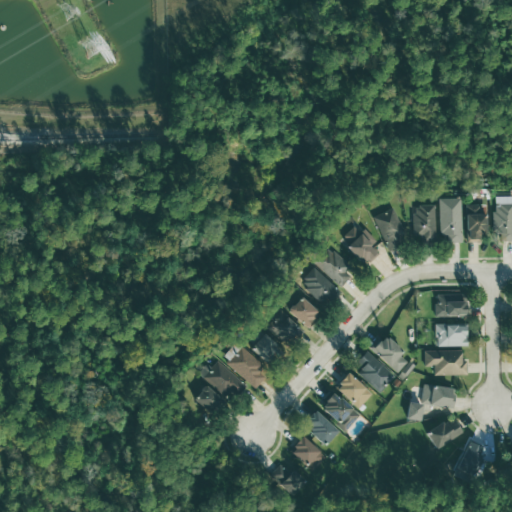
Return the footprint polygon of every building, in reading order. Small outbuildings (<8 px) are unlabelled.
[(511,196),(492,197),(492,235),(499,235),(499,241),(511,241),(511,196)] [(464,240),(484,240),(484,205),(464,204),(464,240)] [(434,206),(413,205),(412,235),(419,235),(419,243),(433,243),(434,206)] [(460,206),(439,205),(438,236),(447,236),(446,243),(459,243),(460,206)] [(386,252),(406,244),(392,209),(372,217),(386,252)] [(363,229),(358,234),(352,227),(339,239),(364,266),(377,255),(369,247),(374,242),(363,229)] [(338,289),(353,273),(325,247),(311,263),(338,289)] [(297,282),(325,308),(339,293),(311,267),(297,282)] [(463,294),(433,295),(433,317),(463,317),(463,294)] [(305,328),(317,315),(299,298),(286,311),(305,328)] [(264,327),(286,347),(301,330),(278,310),(264,327)] [(434,347),(465,347),(465,325),(433,326),(434,347)] [(282,353),(263,334),(249,348),(268,366),(282,353)] [(370,351),(395,374),(398,370),(402,374),(409,367),(397,356),(401,352),(383,336),(370,351)] [(254,387),(268,370),(241,348),(236,354),(229,349),(221,360),(254,387)] [(465,375),(464,361),(460,361),(459,350),(422,351),(422,367),(432,367),(432,376),(465,375)] [(356,374),(376,393),(392,377),(365,351),(354,363),(361,368),(356,374)] [(211,368),(206,364),(197,376),(224,397),(228,393),(235,398),(246,385),(216,362),(211,368)] [(356,410),(369,395),(346,374),(333,389),(356,410)] [(449,409),(452,389),(421,385),(419,405),(449,409)] [(224,403),(203,386),(192,401),(213,418),(224,403)] [(343,432),(357,417),(331,393),(318,409),(343,432)] [(404,420),(418,422),(420,405),(406,403),(404,420)] [(300,425),(324,445),(335,432),(312,412),(300,425)] [(441,423),(423,435),(434,450),(460,432),(452,420),(444,426),(441,423)] [(311,473),(324,459),(301,438),(288,452),(311,473)] [(472,477),(483,450),(466,443),(455,470),(472,477)] [(291,496),(305,482),(292,469),(288,473),(279,465),(269,476),(291,496)]
